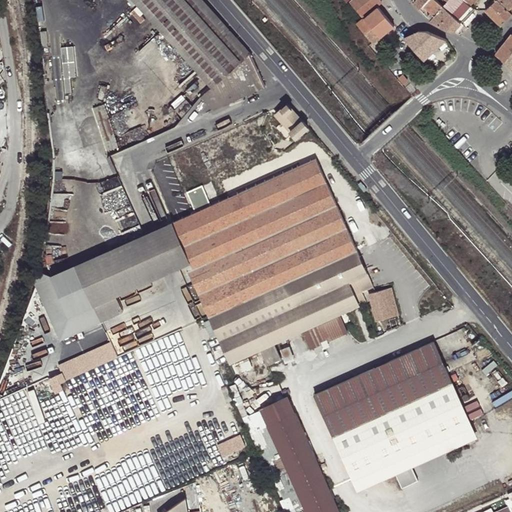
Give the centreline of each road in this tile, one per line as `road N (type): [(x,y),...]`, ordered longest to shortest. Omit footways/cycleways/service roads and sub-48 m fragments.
road 1 (unclassified): [(295,89),(124,161),(154,229)]
road 2 (tertiary): [(355,158),(511,337)]
road 3 (residential): [(0,3),(13,155)]
